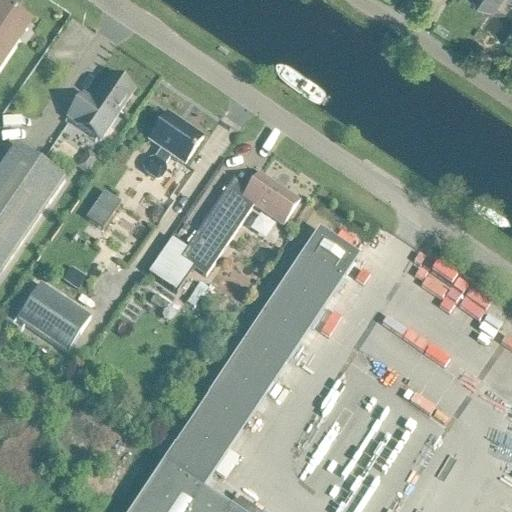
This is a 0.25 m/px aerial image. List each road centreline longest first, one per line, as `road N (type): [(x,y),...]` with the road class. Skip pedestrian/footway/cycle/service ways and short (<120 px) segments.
road 1 (unclassified): [(511,280),(100,0)]
road 2 (unclassified): [(353,0),(511,106)]
road 3 (unknown): [(120,13),(42,150)]
